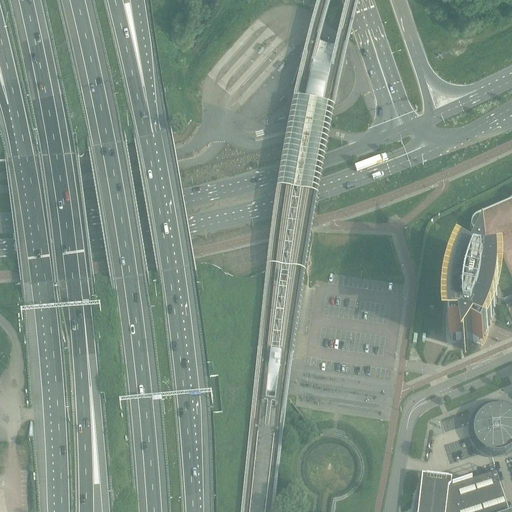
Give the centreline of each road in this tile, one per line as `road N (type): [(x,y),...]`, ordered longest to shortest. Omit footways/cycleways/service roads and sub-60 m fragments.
road 1 (motorway): [(153,511),(129,279),(74,0)]
road 2 (motorway): [(25,0),(73,283),(84,511)]
road 3 (secondary): [(0,248),(97,243),(204,222),(429,149)]
road 4 (secondary): [(403,131),(143,213),(0,227)]
road 5 (motorway): [(19,131),(45,285),(58,511)]
road 6 (motorway): [(192,511),(145,137)]
road 7 (unclassified): [(389,511),(412,411),(511,365)]
road 8 (motorway): [(145,137),(113,0)]
road 9 (motorway): [(358,0),(403,131)]
road 10 (motorway): [(145,137),(135,0)]
road 11 (motorway): [(435,116),(399,0)]
